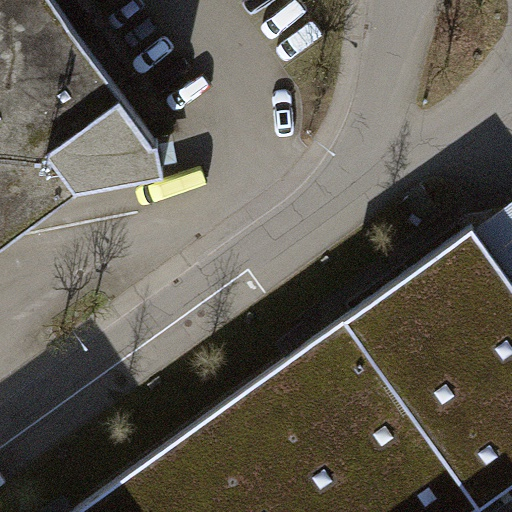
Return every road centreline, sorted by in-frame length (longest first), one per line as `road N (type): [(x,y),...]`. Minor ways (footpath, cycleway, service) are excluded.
road 1 (residential): [(0,441),(347,187)]
road 2 (unknown): [(208,0),(245,70),(280,191)]
road 3 (residential): [(347,187),(511,70)]
road 4 (residential): [(403,0),(372,144)]
